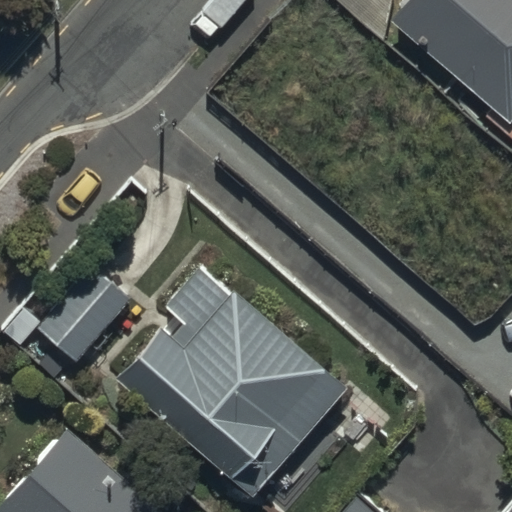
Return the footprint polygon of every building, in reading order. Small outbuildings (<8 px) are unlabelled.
[(511,0),(402,0),(386,20),(511,124),(511,0)] [(347,57),(279,134),(420,260),(489,183),(347,57)] [(490,310),(498,300),(511,285),(511,171),(484,202),(494,211),(443,266),(490,310)] [(92,262),(35,325),(78,363),(134,300),(92,262)] [(174,315),(117,380),(249,495),(344,386),(202,263),(164,306),(174,315)] [(163,511),(78,429),(0,509),(0,510),(2,511),(163,511)]
